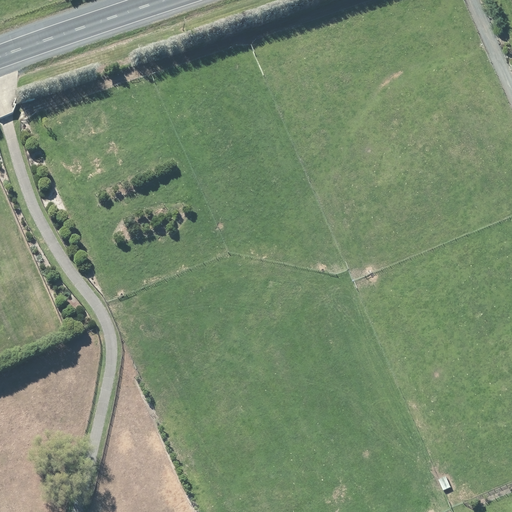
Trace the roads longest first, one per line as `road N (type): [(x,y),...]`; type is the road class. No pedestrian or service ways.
road 1 (unknown): [(0,146),(26,226),(87,319),(93,343),(61,511)]
road 2 (secondary): [(176,0),(0,63)]
